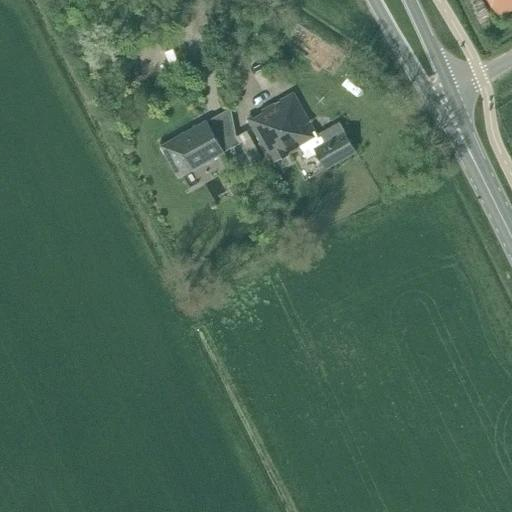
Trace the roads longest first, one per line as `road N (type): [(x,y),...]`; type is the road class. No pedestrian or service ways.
road 1 (tertiary): [(444,98),(511,237)]
road 2 (tertiary): [(373,0),(424,84),(444,98)]
